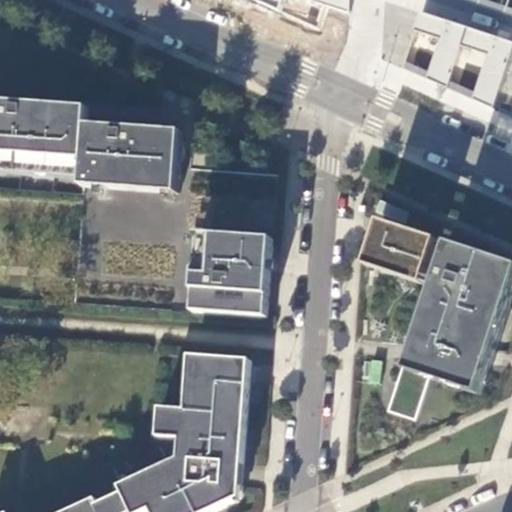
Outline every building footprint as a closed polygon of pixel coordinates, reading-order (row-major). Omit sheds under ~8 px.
[(281,14),(286,0),(298,0),(348,16),(348,0),(257,0),(256,5),(281,14)] [(465,36),(419,20),(403,68),(447,89),(465,36)] [(511,53),(465,36),(447,89),(491,111),(511,53)] [(86,113),(0,105),(0,169),(81,175),(81,183),(80,191),(176,197),(180,135),(85,129),(86,113)] [(81,175),(0,169),(0,178),(81,183),(81,175)] [(379,200),(373,213),(400,224),(406,211),(379,200)] [(368,267),(425,286),(438,248),(381,229),(368,267)] [(272,239),(199,235),(194,313),(267,318),(272,239)] [(414,428),(427,386),(474,402),(488,361),(491,354),(511,290),(511,272),(450,252),(438,290),(435,297),(430,312),(437,314),(428,341),(421,338),(417,350),(412,365),(404,365),(386,419),(414,428)] [(423,293),(425,286),(368,267),(366,274),(423,293)] [(423,293),(435,297),(438,290),(425,286),(423,293)] [(496,354),(511,307),(511,290),(491,354),(488,361),(474,402),(480,404),(496,354)] [(437,314),(430,312),(421,338),(428,341),(437,314)] [(251,361),(191,358),(187,412),(171,411),(170,440),(182,441),(181,461),(122,489),(127,501),(133,511),(132,511),(154,511),(162,508),(164,511),(216,511),(238,502),(230,486),(226,486),(227,464),(245,466),(251,361)] [(171,411),(162,410),(160,440),(170,440),(171,411)] [(245,466),(227,464),(226,486),(230,486),(238,502),(243,499),(245,466)] [(102,511),(97,501),(75,511),(102,511)] [(127,501),(105,511),(132,511),(133,511),(127,501)]
